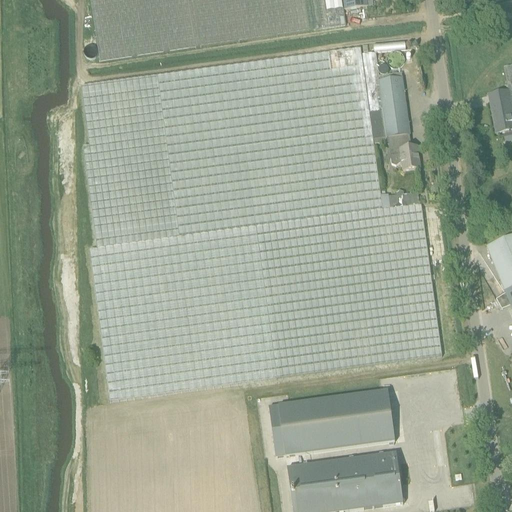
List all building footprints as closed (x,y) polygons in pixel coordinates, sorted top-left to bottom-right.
[(91,0),(94,16),(101,65),(346,26),(344,11),(367,8),(365,0),(91,0)] [(405,44),(374,45),(374,53),(405,52),(405,44)] [(363,50),(84,88),(92,147),(85,148),(99,250),(91,251),(112,403),(442,358),(421,207),(419,194),(405,196),(405,193),(400,191),(395,194),(395,197),(387,198),(388,211),(383,212),(374,146),(389,144),(388,140),(395,139),(410,136),(402,79),(378,83),(374,55),(363,56),(363,50)] [(508,93),(488,97),(496,135),(503,134),(506,146),(511,144),(511,67),(503,69),(508,93)] [(400,156),(390,157),(391,166),(396,168),(399,165),(402,165),(403,173),(420,170),(417,149),(400,151),(400,156)] [(511,238),(486,249),(505,295),(505,296),(496,302),(502,312),(511,308),(511,310),(511,238)] [(387,393),(269,409),(275,460),(388,445),(393,444),(394,444),(387,393)] [(303,468),(287,470),(292,511),(359,511),(403,506),(396,456),(383,457),(379,458),(353,461),(349,462),(307,468),(303,468)]
